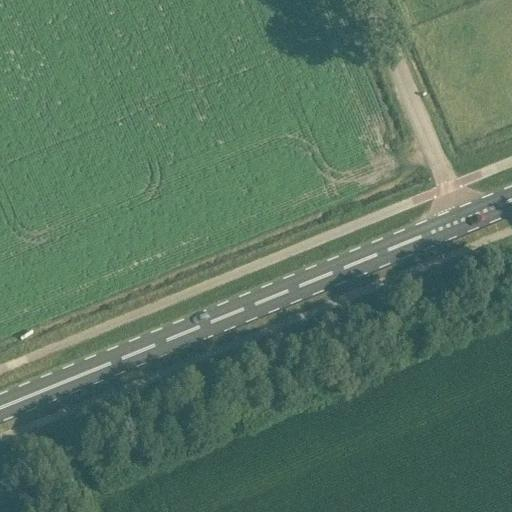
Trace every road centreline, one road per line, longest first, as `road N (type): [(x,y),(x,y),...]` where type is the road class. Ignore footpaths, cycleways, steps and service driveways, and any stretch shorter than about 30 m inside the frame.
road 1 (primary): [(0,410),(511,202)]
road 2 (track): [(465,221),(362,0)]
